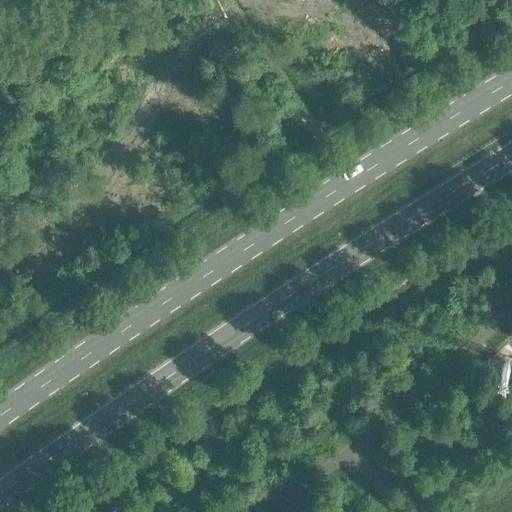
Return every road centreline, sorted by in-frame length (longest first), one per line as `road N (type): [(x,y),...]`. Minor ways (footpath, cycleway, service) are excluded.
road 1 (trunk): [(0,492),(511,157)]
road 2 (trunk): [(511,86),(0,420)]
